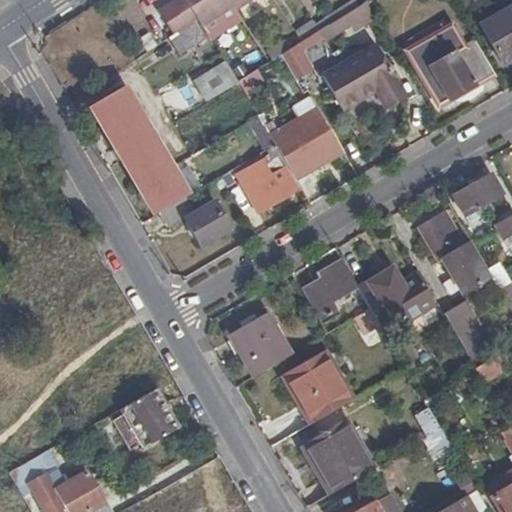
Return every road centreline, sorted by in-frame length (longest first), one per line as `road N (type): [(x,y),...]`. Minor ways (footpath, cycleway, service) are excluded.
road 1 (residential): [(511,112),(166,311)]
road 2 (unclassified): [(166,311),(2,20)]
road 3 (unclassified): [(278,511),(166,311)]
